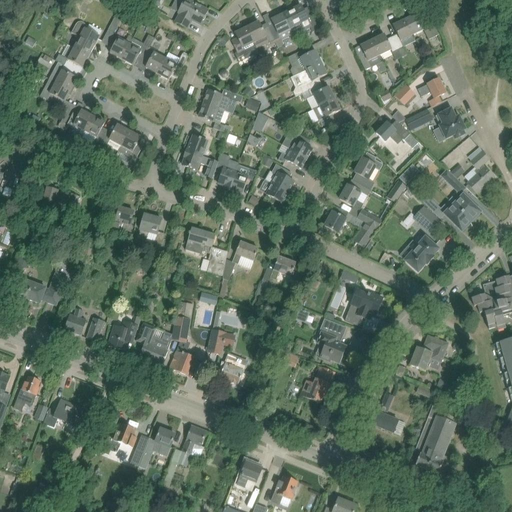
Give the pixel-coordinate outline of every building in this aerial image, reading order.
[(207,11),(198,6),(186,0),(185,0),(178,14),(179,15),(175,23),(186,29),(191,20),(200,25),(202,21),(203,20),(205,17),(205,15),(207,11)] [(154,1),(149,9),(153,11),(155,12),(160,4),(154,1)] [(286,12),(282,14),(290,31),(291,30),(301,25),(304,31),(310,28),(312,33),(318,30),(308,8),(302,10),(300,6),(286,12)] [(102,42),(106,45),(113,33),(122,17),(117,14),(102,42)] [(273,26),(268,29),(274,41),(278,49),(284,46),(282,41),(293,36),(291,30),(290,31),(282,14),(277,16),(278,17),(277,17),(276,15),(270,18),(272,20),(270,20),(273,26)] [(408,17),(404,19),(412,36),(423,30),(428,40),(438,36),(432,24),(428,26),(424,17),(418,20),(415,14),(409,17),(408,17)] [(397,35),(391,37),(398,51),(402,58),(407,55),(401,42),(412,36),(404,19),(400,21),(400,22),(392,26),(397,35)] [(79,37),(73,48),(89,57),(91,53),(95,45),(99,37),(84,29),(85,27),(85,26),(85,25),(84,24),(84,23),(83,23),(82,22),(81,22),(80,22),(79,22),(78,22),(77,23),(71,33),(79,37)] [(250,25),(245,27),(254,44),(257,50),(274,41),(268,29),(266,24),(260,27),(258,22),(250,26),(250,25)] [(254,44),(245,27),(241,29),(242,30),(234,34),(237,40),(232,42),(231,41),(237,54),(235,56),(236,59),(243,56),(245,60),(258,53),(257,50),(254,44)] [(116,58),(120,61),(132,39),(128,36),(125,42),(118,39),(119,36),(113,33),(106,45),(112,48),(109,54),(117,58),(116,58)] [(168,34),(166,39),(174,42),(176,38),(168,34)] [(375,37),(371,39),(379,56),(390,51),(392,54),(398,51),(391,37),(386,40),(383,34),(376,38),(375,37)] [(28,38),(25,43),(32,47),(36,42),(28,38)] [(142,60),(149,48),(152,42),(149,41),(146,46),(132,39),(120,61),(124,63),(125,62),(132,66),(138,57),(142,60)] [(222,39),(218,44),(223,48),(226,43),(222,39)] [(379,56),(371,39),(367,41),(367,42),(359,46),(364,55),(358,58),(364,71),(370,68),(382,62),(379,56)] [(423,47),(419,39),(415,41),(419,49),(423,47)] [(65,58),(61,64),(74,71),(77,66),(82,68),(86,61),(87,61),(89,57),(73,48),(67,45),(61,56),(65,58)] [(152,73),(156,75),(165,59),(154,53),(155,51),(149,48),(142,60),(148,63),(145,68),(153,72),(152,73)] [(299,53),(294,55),(301,68),(296,70),(299,75),(300,74),(305,71),(322,63),(320,59),(319,59),(314,51),(310,53),(307,48),(299,53)] [(423,56),(427,64),(436,59),(432,51),(423,56)] [(165,59),(156,75),(160,78),(161,77),(169,81),(172,75),(176,78),(188,57),(182,54),(176,65),(165,59)] [(52,59),(45,56),(43,61),(49,64),(52,59)] [(299,75),(293,78),(299,88),(300,88),(302,94),(308,91),(321,85),(317,79),(326,74),(323,68),(324,67),(322,63),(305,71),(300,74),(299,75)] [(55,68),(50,80),(55,82),(71,91),(73,87),(73,86),(77,79),(71,76),(74,71),(61,64),(58,70),(55,68)] [(32,72),(28,79),(32,82),(36,75),(32,72)] [(55,82),(50,80),(49,79),(40,97),(52,104),(61,108),(64,102),(68,95),(69,95),(71,91),(55,82)] [(421,98),(426,95),(431,92),(435,99),(445,94),(438,80),(417,90),(421,98)] [(313,96),(319,107),(335,99),(333,95),(332,96),(328,87),(323,90),(321,85),(308,91),(311,97),(313,96)] [(406,86),(395,97),(404,106),(415,95),(406,86)] [(243,92),(249,99),(255,94),(249,87),(243,92)] [(208,91),(203,104),(224,112),(229,99),(241,103),(243,98),(223,90),(221,96),(208,91)] [(391,99),(387,91),(379,95),(383,103),(391,99)] [(335,99),(319,107),(313,110),(319,121),(318,122),(321,128),(334,121),(331,115),(340,110),(337,104),(337,103),(335,99)] [(254,102),(251,110),(257,112),(260,105),(254,102)] [(224,112),(203,104),(198,117),(212,122),(219,125),(224,112)] [(456,122),(450,109),(442,113),(441,113),(434,116),(444,136),(451,133),(454,138),(463,134),(462,131),(464,129),(459,120),(456,122)] [(61,123),(67,126),(73,113),(67,110),(61,123)] [(81,139),(82,138),(94,116),(89,113),(89,114),(81,110),(78,116),(73,113),(67,126),(72,129),(69,133),(81,139)] [(427,110),(405,121),(410,132),(433,121),(427,110)] [(258,113),(252,129),(260,134),(268,118),(258,113)] [(282,124),(288,121),(285,115),(279,118),(282,124)] [(33,116),(31,121),(38,125),(41,119),(33,116)] [(95,141),(100,144),(107,131),(101,128),(104,123),(97,119),(97,118),(94,116),(82,138),(93,144),(95,141)] [(402,139),(404,141),(410,135),(396,121),(390,127),(386,123),(375,135),(384,143),(391,136),(398,143),(402,139)] [(107,146),(118,151),(120,147),(129,130),(125,128),(124,129),(117,125),(112,134),(107,131),(100,144),(106,147),(107,146)] [(294,132),(301,136),(304,130),(297,127),(294,132)] [(120,147),(118,151),(129,157),(131,155),(136,158),(143,146),(137,143),(140,137),(133,133),(133,132),(129,130),(120,147)] [(217,140),(225,143),(228,135),(219,132),(217,140)] [(250,135),(247,142),(255,148),(260,141),(250,135)] [(418,144),(410,135),(404,141),(412,149),(418,144)] [(228,136),(226,142),(234,144),(236,138),(228,136)] [(192,137),(187,151),(201,157),(207,142),(192,137)] [(61,138),(58,143),(63,146),(66,141),(61,138)] [(281,145),(290,151),(306,160),(312,150),(292,138),(290,141),(285,139),(281,145)] [(255,148),(247,146),(245,152),(253,154),(255,148)] [(184,160),(182,166),(196,171),(199,164),(208,167),(204,176),(212,179),(214,173),(218,163),(201,157),(187,151),(186,151),(184,158),(185,158),(184,160)] [(306,160),(290,151),(287,157),(281,154),(278,161),(283,164),(285,161),(301,170),(306,160)] [(467,185),(468,187),(476,195),(495,178),(486,168),(483,166),(489,160),(483,153),(471,164),(477,170),(475,172),(478,176),(467,185)] [(218,163),(214,173),(221,175),(218,185),(225,187),(224,190),(229,192),(235,173),(238,164),(229,161),(230,158),(221,154),(218,163)] [(262,164),(269,168),(273,161),(265,157),(262,164)] [(356,175),(352,181),(370,191),(374,185),(368,181),(375,168),(379,171),(383,165),(377,162),(375,166),(370,164),(363,160),(362,159),(354,173),(356,175)] [(271,184),(288,194),(294,182),(288,179),(291,174),(275,165),(270,175),(275,178),(271,184)] [(459,165),(450,173),(456,179),(464,171),(459,165)] [(452,187),(457,181),(447,171),(441,177),(452,187)] [(405,172),(399,178),(406,186),(413,179),(405,172)] [(235,173),(229,192),(233,193),(234,190),(242,193),(247,178),(235,173)] [(347,186),(339,200),(347,205),(353,208),(353,207),(360,211),(363,205),(357,201),(361,194),(367,197),(370,191),(352,181),(348,186),(347,186)] [(387,198),(395,204),(407,187),(398,181),(387,198)] [(288,194),(271,184),(265,195),(282,204),(288,194)] [(47,188),(45,193),(36,190),(30,213),(43,217),(46,207),(53,209),(54,206),(61,208),(60,211),(71,214),(76,196),(65,193),(64,197),(57,195),(58,191),(47,188)] [(421,200),(430,210),(436,204),(426,195),(421,200)] [(481,214),(463,196),(454,205),(471,223),(472,222),(473,222),(473,221),(478,216),(478,217),(479,216),(478,216),(481,214)] [(249,203),(255,207),(259,201),(252,197),(249,203)] [(387,201),(386,204),(389,205),(387,208),(391,210),(394,205),(387,201)] [(471,223),(454,205),(444,215),(462,232),(464,230),(464,231),(465,230),(464,230),(469,225),(470,225),(470,224),(471,223)] [(411,214),(409,216),(429,234),(440,222),(424,207),(415,217),(411,214)] [(110,214),(108,224),(107,228),(114,230),(116,223),(130,227),(134,212),(131,212),(131,210),(126,209),(125,210),(119,208),(117,216),(110,214)] [(362,210),(357,219),(376,229),(377,230),(383,222),(362,210)] [(376,229),(357,219),(344,211),(341,217),(332,212),(328,219),(326,218),(323,224),(325,225),(324,227),(338,234),(345,222),(348,224),(349,222),(363,229),(362,231),(364,232),(356,243),(363,248),(376,229)] [(144,215),(142,224),(140,231),(139,236),(147,239),(149,233),(157,236),(161,220),(160,220),(160,218),(152,216),(152,217),(144,215)] [(319,234),(327,238),(331,231),(322,226),(319,234)] [(191,229),(185,251),(201,255),(202,251),(210,254),(208,260),(210,261),(207,273),(214,275),(223,277),(224,277),(225,263),(225,262),(228,252),(212,248),(215,236),(191,229)] [(405,261),(418,273),(425,264),(427,265),(434,258),(432,257),(438,250),(425,238),(418,246),(405,261)] [(143,254),(159,258),(162,245),(155,243),(152,250),(144,248),(143,254)] [(238,265),(250,270),(254,262),(258,250),(240,243),(232,262),(238,265)] [(88,261),(91,249),(86,248),(83,260),(88,261)] [(29,262),(33,260),(34,256),(31,252),(21,255),(16,268),(19,269),(22,270),(27,269),(29,262)] [(278,258),(274,267),(270,279),(276,281),(279,273),(290,277),(298,280),(298,279),(302,270),(294,267),(295,265),(278,258)] [(224,277),(219,297),(224,299),(228,282),(234,266),(225,263),(224,277)] [(168,265),(166,271),(175,274),(177,268),(168,265)] [(344,270),(341,278),(356,284),(359,277),(344,270)] [(511,338),(502,342),(502,341),(495,344),(495,345),(497,344),(511,398),(511,411),(508,421),(510,422),(508,429),(511,430),(511,280),(509,281),(508,277),(507,278),(506,273),(495,276),(497,284),(485,287),(484,289),(486,296),(485,297),(484,296),(472,299),(474,307),(478,306),(480,313),(485,312),(490,329),(497,327),(498,330),(507,327),(503,314),(504,313),(508,315),(508,316),(511,318),(511,338)] [(24,280),(21,286),(18,296),(40,304),(41,300),(56,306),(64,286),(52,282),(49,290),(46,289),(46,288),(24,280)] [(263,280),(252,310),(256,312),(259,304),(260,304),(263,297),(268,299),(271,292),(268,290),(271,283),(263,280)] [(345,321),(360,327),(363,318),(366,319),(368,312),(376,315),(379,308),(382,299),(371,294),(370,296),(358,291),(355,298),(354,298),(345,321)] [(210,295),(208,303),(216,305),(218,297),(210,295)] [(179,302),(172,335),(170,341),(187,344),(191,320),(190,320),(193,305),(179,302)] [(146,316),(151,318),(154,307),(148,306),(146,316)] [(70,315),(68,320),(65,330),(81,336),(87,321),(81,319),(83,311),(77,309),(74,316),(70,315)] [(296,319),(305,323),(309,314),(299,310),(296,319)] [(132,344),(139,318),(135,316),(132,326),(124,323),(122,330),(113,327),(108,346),(124,351),(126,342),(132,344)] [(94,318),(91,328),(87,338),(97,341),(104,322),(94,318)] [(170,341),(172,335),(165,332),(162,339),(154,336),(157,328),(144,323),(137,341),(145,344),(140,357),(162,366),(166,356),(165,356),(170,341)] [(342,336),(322,325),(319,333),(321,334),(318,343),(324,346),(320,358),(330,362),(331,360),(339,363),(340,361),(341,360),(343,356),(343,355),(346,347),(338,344),(342,336)] [(208,352),(221,355),(226,334),(212,331),(208,352)] [(425,346),(423,350),(443,358),(445,353),(449,344),(428,336),(424,346),(425,346)] [(283,343),(280,349),(288,352),(290,346),(283,343)] [(194,367),(200,352),(186,346),(186,348),(179,345),(174,358),(169,368),(187,375),(190,366),(194,367)] [(443,358),(423,350),(417,347),(410,365),(425,371),(431,358),(442,362),(443,358)] [(282,364),(295,369),(299,358),(287,353),(282,364)] [(251,374),(244,371),(246,368),(238,365),(240,361),(228,356),(219,379),(238,386),(238,385),(246,388),(251,374)] [(307,381),(305,387),(301,396),(320,403),(322,398),(325,399),(335,373),(326,370),(321,367),(314,384),(307,381)] [(0,398),(2,400),(4,393),(5,393),(10,377),(5,375),(6,374),(0,372),(0,398)] [(21,389),(13,410),(22,413),(25,405),(33,407),(39,391),(40,388),(39,387),(41,382),(29,377),(27,383),(25,382),(24,387),(23,390),(21,389)] [(447,382),(440,380),(436,391),(443,394),(447,382)] [(416,393),(432,399),(434,393),(432,392),(432,391),(419,386),(416,393)] [(398,421),(386,416),(389,408),(393,397),(386,394),(374,425),(394,433),(398,421)] [(50,409),(46,418),(45,418),(43,424),(54,428),(58,419),(77,426),(82,414),(80,410),(68,405),(68,403),(61,400),(56,411),(50,409)] [(43,422),(48,409),(39,405),(34,418),(43,422)] [(415,452),(418,453),(420,454),(416,465),(439,474),(443,463),(445,464),(448,457),(444,456),(456,424),(452,422),(454,417),(443,413),(441,418),(439,417),(442,409),(432,405),(428,417),(415,452)] [(102,453),(109,455),(111,451),(117,453),(121,444),(133,449),(137,438),(132,436),(135,430),(122,425),(119,432),(117,432),(115,439),(108,436),(102,453)] [(202,446),(204,441),(207,432),(192,426),(182,452),(176,450),(152,511),(166,511),(169,504),(168,503),(174,495),(167,492),(178,463),(187,467),(196,444),(202,446)] [(160,429),(156,442),(156,444),(149,441),(150,439),(144,453),(144,454),(145,454),(139,467),(146,470),(153,451),(158,453),(167,457),(175,435),(173,434),(174,433),(169,431),(168,432),(160,429)] [(143,433),(140,443),(137,451),(144,453),(151,436),(143,433)] [(247,463),(244,471),(241,477),(237,475),(228,501),(234,503),(240,488),(260,495),(264,484),(257,481),(262,468),(247,463)] [(132,468),(129,475),(136,478),(138,471),(132,468)] [(295,493),(293,492),(297,483),(284,478),(282,483),(279,482),(272,502),(279,504),(288,507),(291,500),(292,500),(295,493)] [(40,497),(34,507),(40,510),(45,500),(40,497)] [(243,511),(249,511),(253,499),(248,498),(243,511)] [(326,507),(324,511),(354,511),(357,506),(338,499),(334,510),(326,507)]
